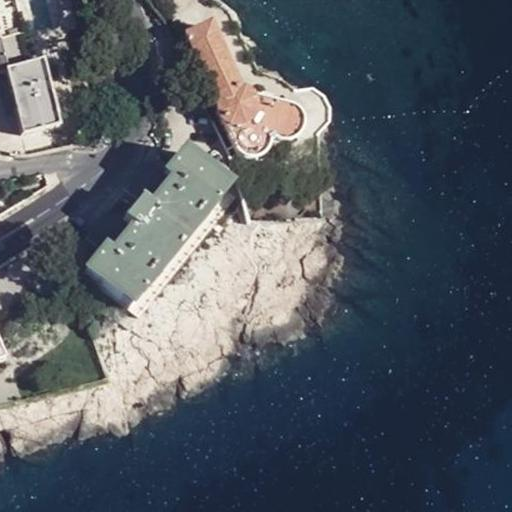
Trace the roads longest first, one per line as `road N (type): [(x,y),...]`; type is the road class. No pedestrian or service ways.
road 1 (residential): [(117,0),(133,44),(130,127),(118,153)]
road 2 (residential): [(118,153),(69,197),(0,238)]
